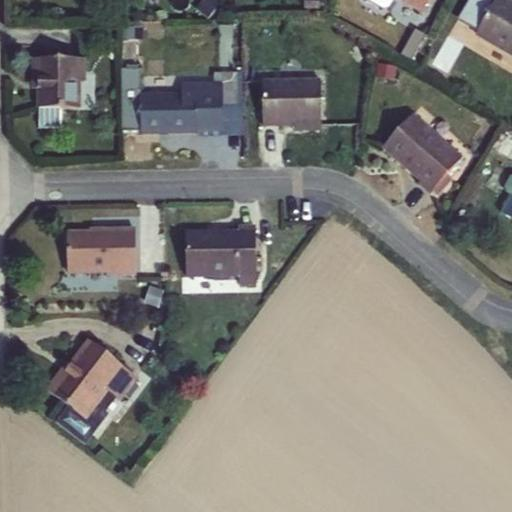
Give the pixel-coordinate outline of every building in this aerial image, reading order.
[(363,0),(381,10),(386,9),(391,0),(398,0),(421,14),(428,0),(363,0)] [(511,59),(511,8),(498,1),(496,4),(490,0),(471,0),(459,21),(479,33),(476,38),(511,59)] [(145,133),(145,136),(199,136),(199,132),(225,132),(225,85),(186,85),(186,96),(145,96),(144,58),(126,58),(127,133),(145,133)] [(87,63),(36,63),(36,86),(41,85),(42,113),(43,130),(64,130),(64,112),(83,112),(83,85),(88,85),(87,63)] [(266,81),(266,127),(296,127),(324,127),(324,81),(266,81)] [(243,85),(225,85),(225,132),(199,132),(199,136),(199,138),(243,138),(243,85)] [(457,161),(407,118),(379,152),(415,183),(412,186),(426,198),(457,161)] [(97,237),(68,237),(67,274),(135,275),(135,234),(97,233),(97,237)] [(237,236),(186,236),(186,282),(239,282),(239,289),(257,289),(258,233),(237,233),(237,236)] [(140,376),(95,340),(72,368),(68,365),(51,386),(88,416),(109,389),(121,399),(140,376)]
